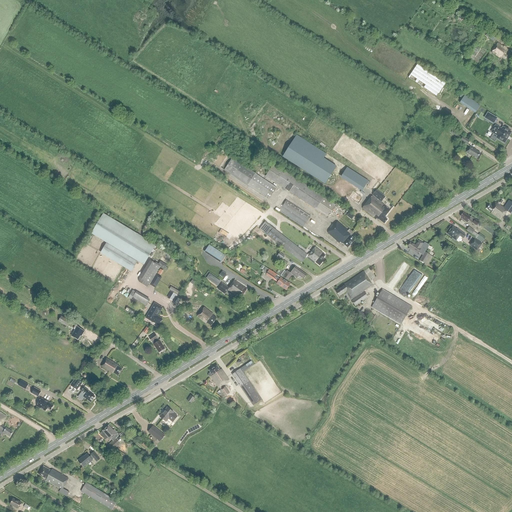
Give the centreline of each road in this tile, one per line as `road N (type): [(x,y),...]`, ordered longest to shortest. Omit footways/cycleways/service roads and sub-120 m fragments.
road 1 (primary): [(0,477),(511,166)]
road 2 (unclassified): [(0,486),(511,175)]
road 3 (track): [(195,168),(352,263)]
